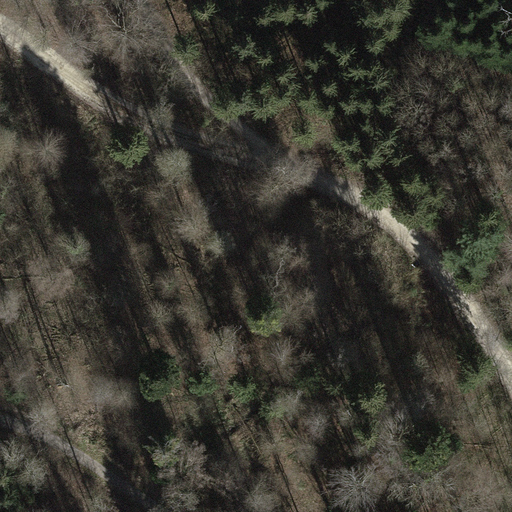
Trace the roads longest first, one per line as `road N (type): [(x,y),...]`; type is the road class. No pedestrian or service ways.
road 1 (track): [(305,177),(143,131),(0,30)]
road 2 (track): [(511,371),(404,233),(359,199),(305,177)]
road 3 (track): [(305,177),(204,100),(141,0)]
road 4 (track): [(153,511),(44,439),(0,421)]
